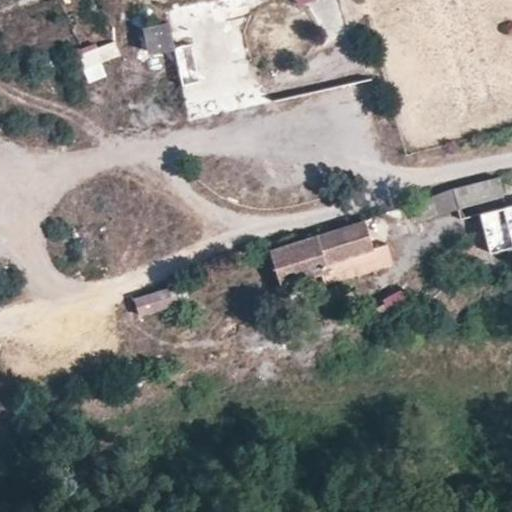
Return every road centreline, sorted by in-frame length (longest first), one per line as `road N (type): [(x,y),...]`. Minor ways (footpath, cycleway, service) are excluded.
road 1 (track): [(162,148),(0,245)]
road 2 (track): [(156,132),(82,121),(0,88)]
